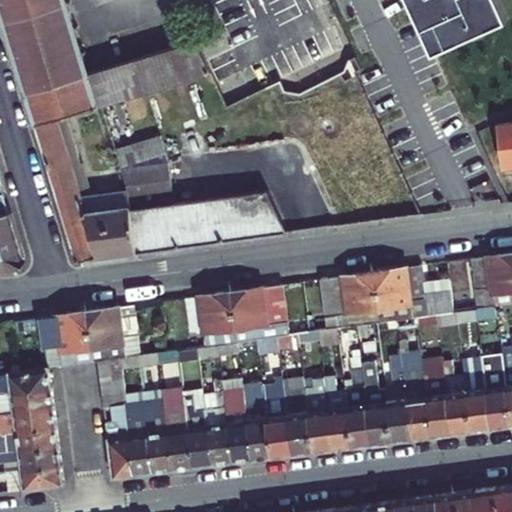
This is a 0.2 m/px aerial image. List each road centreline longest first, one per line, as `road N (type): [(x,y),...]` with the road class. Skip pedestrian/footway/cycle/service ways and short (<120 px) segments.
road 1 (residential): [(58,288),(511,226)]
road 2 (residential): [(92,510),(511,454)]
road 3 (residential): [(0,92),(58,288)]
road 4 (residential): [(73,372),(92,510)]
